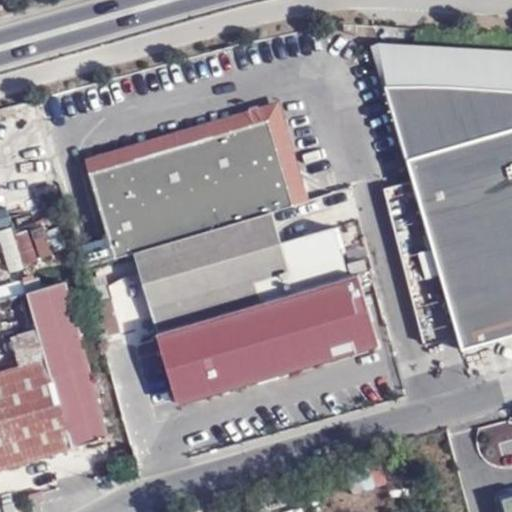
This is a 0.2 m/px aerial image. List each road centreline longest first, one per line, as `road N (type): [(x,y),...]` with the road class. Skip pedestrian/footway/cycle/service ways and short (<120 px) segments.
road 1 (unclassified): [(511,390),(92,511)]
road 2 (primary): [(0,46),(159,0)]
